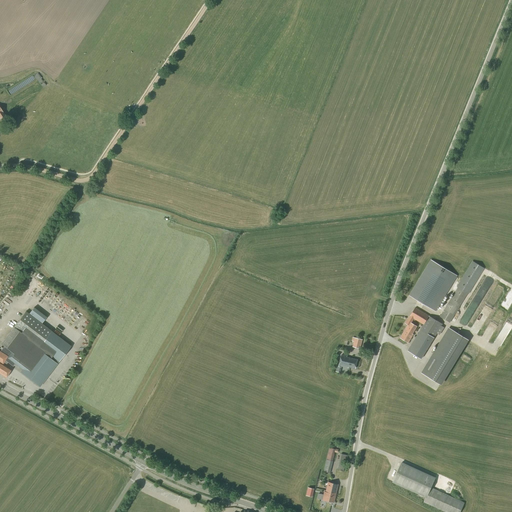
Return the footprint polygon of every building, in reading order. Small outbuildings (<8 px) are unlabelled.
[(457,276),(431,260),(409,295),(436,311),(457,276)] [(469,294),(484,268),(472,261),(457,287),(458,288),(440,317),(450,323),(467,293),(469,294)] [(493,271),(487,282),(491,285),(498,274),(493,271)] [(442,324),(439,322),(429,316),(415,307),(410,317),(407,321),(411,323),(413,319),(414,319),(423,325),(420,330),(408,351),(421,359),(434,338),(437,333),(439,335),(444,327),(441,325),(442,324)] [(26,311),(13,327),(1,344),(4,347),(0,352),(0,351),(0,373),(6,377),(10,371),(2,365),(5,361),(13,367),(15,364),(22,369),(20,372),(40,387),(71,346),(41,323),(46,317),(33,308),(28,313),(26,311)] [(405,330),(400,338),(408,343),(413,335),(412,334),(417,327),(411,323),(408,328),(407,327),(406,330),(405,330)] [(463,336),(449,328),(422,373),(436,381),(440,384),(467,339),(463,336)] [(360,349),(362,340),(354,338),(352,347),(360,349)] [(355,369),(357,360),(347,357),(347,356),(341,355),(339,366),(348,368),(348,367),(355,369)] [(337,453),(338,450),(336,449),(329,448),(324,471),(330,473),(335,453),(337,453)] [(401,463),(393,482),(426,497),(424,502),(445,511),(460,511),(464,503),(448,496),(431,488),(433,482),(435,478),(401,463)] [(334,503),(338,484),(328,482),(326,492),(324,492),(322,500),(334,503)] [(387,501),(382,511),(393,511),(395,509),(402,511),(403,508),(387,501)]
